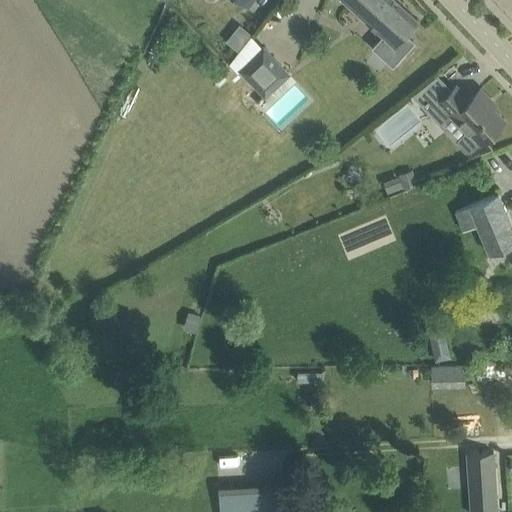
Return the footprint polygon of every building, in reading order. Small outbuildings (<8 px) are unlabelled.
[(397,0),(345,0),(384,35),(374,46),(393,64),(414,41),(406,33),(419,19),(397,0)] [(239,25),(227,40),(237,49),(250,34),(239,25)] [(265,45),(240,68),(266,97),(291,73),(265,45)] [(437,75),(412,96),(469,154),(505,118),(488,100),(491,98),(481,88),(470,99),(457,85),(451,90),(437,75)] [(404,188),(418,182),(417,179),(417,180),(412,169),(399,174),(404,188)] [(456,211),(464,230),(478,224),(490,253),(511,243),(511,222),(499,192),(456,211)] [(450,358),(442,327),(428,331),(436,362),(450,358)] [(90,347),(89,329),(76,330),(77,348),(90,347)] [(464,381),(464,363),(433,363),(432,381),(464,381)] [(468,452),(471,511),(497,511),(493,451),(468,452)] [(300,511),(299,486),(219,490),(220,511),(300,511)]
